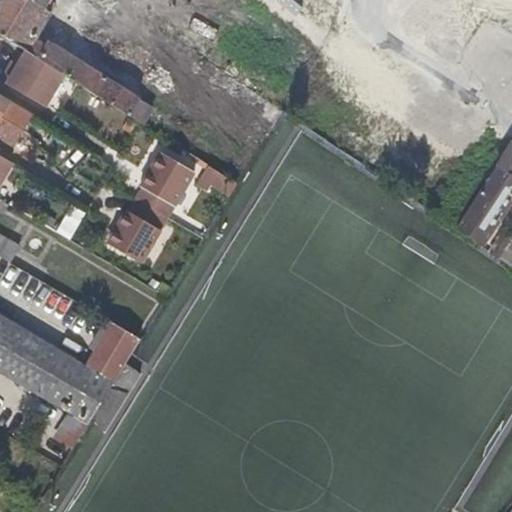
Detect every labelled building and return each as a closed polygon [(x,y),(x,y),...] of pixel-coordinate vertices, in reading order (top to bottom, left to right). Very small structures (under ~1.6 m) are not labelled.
[(128,115),(139,98),(88,67),(46,40),(44,44),(38,40),(33,41),(32,36),(36,35),(55,3),(49,0),(0,0),(0,1),(0,35),(24,51),(26,52),(61,73),(78,84),(128,115)] [(144,40),(152,26),(125,8),(113,0),(80,0),(116,23),(144,40)] [(155,42),(162,33),(152,26),(144,40),(153,46),(155,42)] [(176,56),(182,46),(162,33),(155,42),(176,56)] [(42,105),(61,73),(26,52),(24,51),(13,68),(8,65),(0,79),(42,105)] [(237,97),(243,87),(217,69),(208,83),(234,100),(237,97)] [(253,107),(259,98),(243,87),(237,97),(253,107)] [(0,136),(12,144),(29,115),(0,97),(0,136)] [(150,105),(139,98),(128,115),(140,122),(150,105)] [(259,98),(253,107),(251,109),(273,124),(280,112),(259,98)] [(511,142),(457,227),(480,243),(511,196),(511,142)] [(142,187),(135,199),(165,217),(191,172),(159,153),(139,186),(142,187)] [(0,180),(11,162),(0,155),(0,180)] [(211,163),(200,179),(229,199),(240,183),(211,163)] [(139,261),(165,217),(135,199),(128,210),(126,209),(106,242),(139,261)] [(74,237),(86,210),(74,205),(62,232),(74,237)] [(509,240),(500,234),(494,243),(504,249),(509,240)] [(0,235),(0,256),(9,262),(18,246),(0,235)] [(511,241),(509,240),(504,249),(497,258),(511,267),(511,241)] [(504,249),(494,243),(488,252),(497,258),(504,249)] [(75,335),(90,310),(21,269),(5,295),(75,335)] [(108,389),(113,381),(86,365),(0,314),(0,372),(68,412),(87,423),(91,416),(108,389)] [(112,322),(86,365),(113,381),(124,363),(139,339),(112,322)] [(140,373),(124,363),(113,381),(108,389),(127,393),(140,373)] [(127,393),(108,389),(91,416),(105,434),(129,394),(127,393)] [(68,412),(42,454),(61,465),(87,423),(68,412)]
